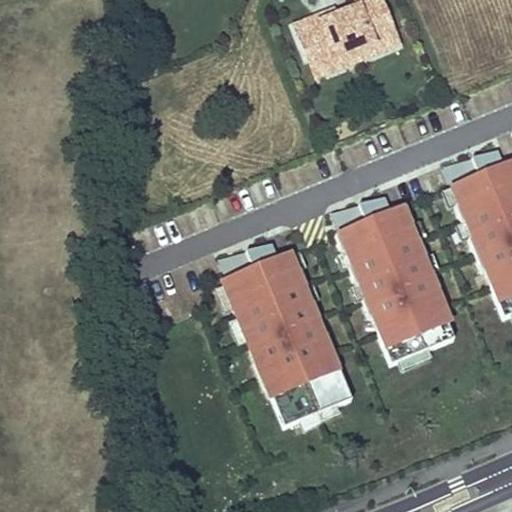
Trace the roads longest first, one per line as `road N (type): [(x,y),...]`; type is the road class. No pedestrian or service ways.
road 1 (residential): [(159,260),(511,119)]
road 2 (secondary): [(511,458),(386,511)]
